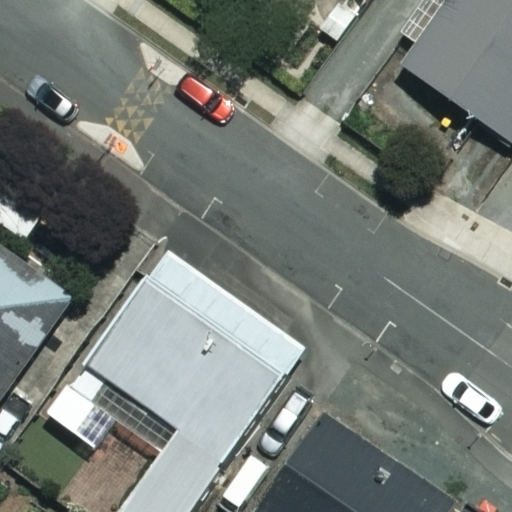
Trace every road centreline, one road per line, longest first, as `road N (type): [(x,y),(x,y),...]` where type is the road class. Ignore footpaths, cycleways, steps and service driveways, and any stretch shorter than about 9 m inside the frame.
road 1 (residential): [(138,106),(511,372)]
road 2 (residential): [(0,7),(138,106)]
